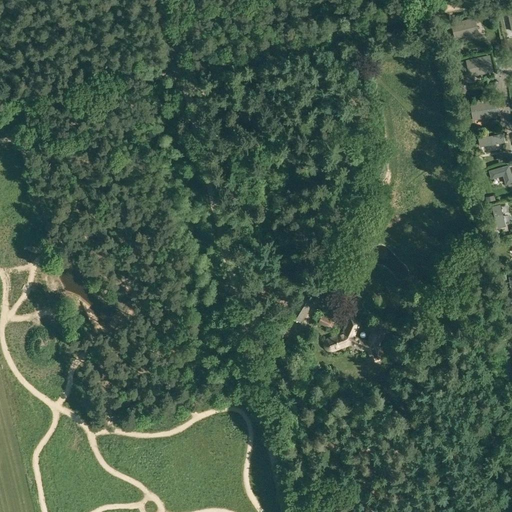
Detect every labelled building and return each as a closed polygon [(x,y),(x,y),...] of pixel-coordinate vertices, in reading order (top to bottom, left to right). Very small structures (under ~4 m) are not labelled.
[(475,17),(451,23),(455,40),(480,34),(475,17)] [(494,70),(490,54),(465,60),(469,76),(494,70)] [(459,92),(464,95),(467,90),(461,87),(459,92)] [(471,103),(474,119),(500,115),(497,99),(471,103)] [(503,133),(479,138),(481,146),(505,142),(503,133)] [(503,175),(506,184),(511,181),(511,176),(509,165),(489,171),(492,178),(503,175)] [(288,315),(300,323),(311,305),(299,298),(288,315)] [(329,326),(331,328),(335,321),(323,315),(319,322),(328,327),(329,326)] [(365,350),(374,354),(376,353),(385,333),(373,328),(367,341),(355,336),(361,322),(351,318),(349,320),(347,321),(343,331),(327,337),(325,338),(325,339),(324,340),(323,341),(323,342),(323,343),(323,344),(323,345),(323,346),(324,347),(324,348),(325,349),(326,350),(328,351),(329,351),(330,352),(331,352),(333,351),(349,345),(362,351),(365,350)]
